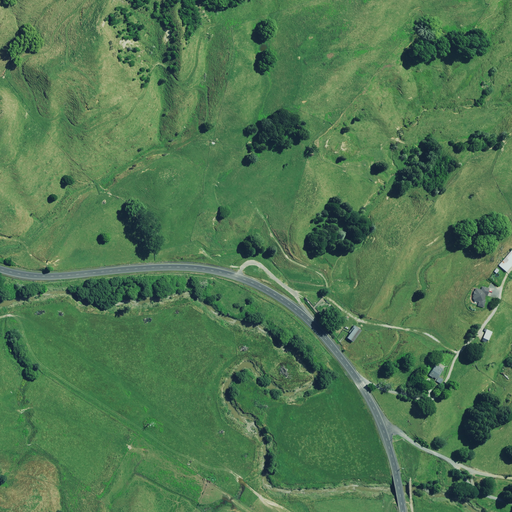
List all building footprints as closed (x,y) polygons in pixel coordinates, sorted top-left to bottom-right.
[(511,264),(511,251),(511,250),(501,262),(498,266),(505,272),(511,264)] [(488,288),(481,287),(480,290),(474,288),(471,299),(473,301),(478,302),(477,306),(483,308),(484,300),(485,295),(486,296),(488,288)] [(360,331),(353,326),(348,333),(349,333),(346,338),(352,342),(360,331)] [(492,332),(486,330),(482,338),(488,341),(492,332)] [(436,380),(437,376),(442,370),(435,365),(428,375),(432,378),(432,377),(436,380)]
